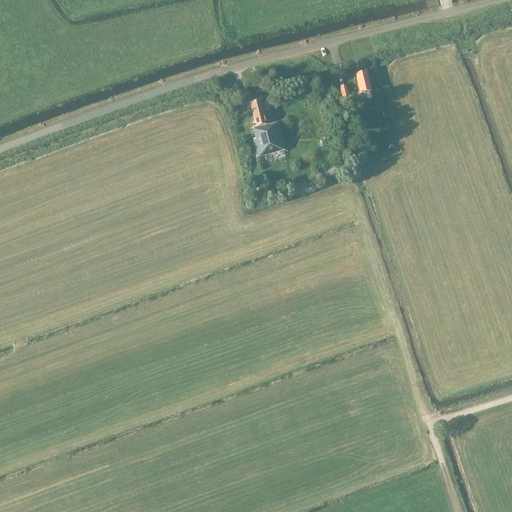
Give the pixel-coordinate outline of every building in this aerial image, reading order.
[(370,91),(365,72),(355,74),(359,94),(370,91)] [(349,98),(346,85),(340,87),(343,99),(349,98)] [(249,104),(255,127),(253,128),(255,136),(253,137),(258,156),(284,149),(277,123),(266,126),(260,101),(249,104)] [(359,147),(361,152),(373,148),(371,142),(359,147)] [(320,168),(325,182),(344,175),(339,161),(320,168)]
